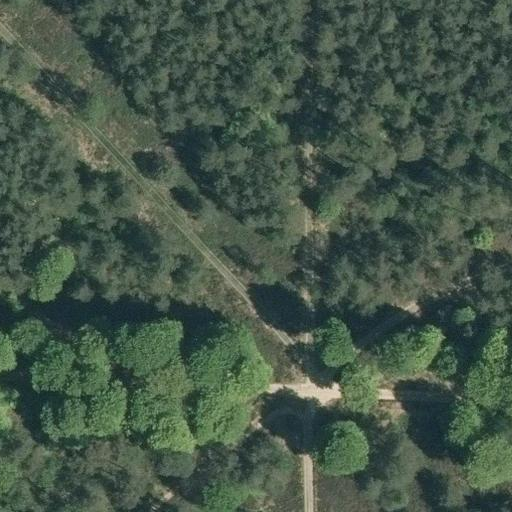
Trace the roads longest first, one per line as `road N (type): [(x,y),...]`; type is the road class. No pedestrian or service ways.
road 1 (track): [(511,401),(0,375)]
road 2 (track): [(307,391),(308,360),(0,28)]
road 3 (track): [(308,0),(308,360)]
road 4 (track): [(511,266),(406,312),(307,391)]
